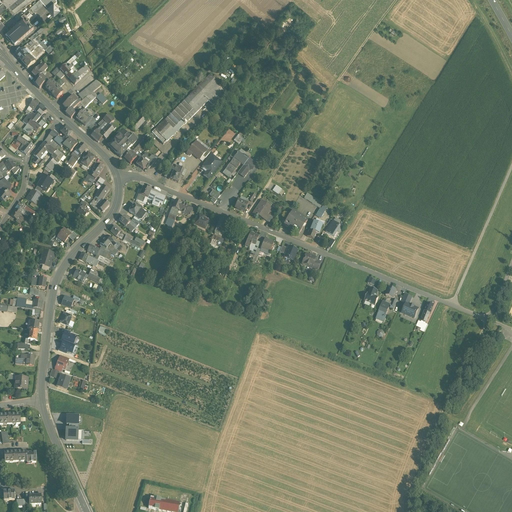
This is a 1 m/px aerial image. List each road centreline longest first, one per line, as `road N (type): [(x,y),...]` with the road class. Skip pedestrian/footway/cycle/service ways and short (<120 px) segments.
road 1 (residential): [(118,176),(136,175),(487,320)]
road 2 (track): [(245,222),(397,0)]
road 3 (tertiary): [(41,403),(53,288),(71,254),(113,212),(118,176)]
road 4 (track): [(408,511),(446,397),(487,320)]
road 5 (track): [(451,305),(511,166)]
